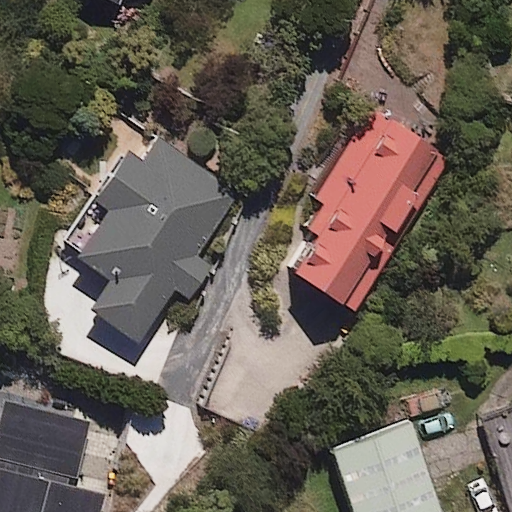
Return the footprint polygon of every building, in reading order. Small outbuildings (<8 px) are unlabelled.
[(93,0),(116,11),(120,0),(93,0)] [(450,165),(372,113),(295,231),(312,243),(286,283),(346,323),(450,165)] [(140,169),(124,159),(93,209),(86,205),(58,250),(78,263),(74,269),(108,290),(87,324),(136,354),(173,296),(193,309),(216,271),(196,259),(235,196),(155,146),(140,169)] [(511,423),(482,434),(508,511),(511,511),(511,403),(511,406),(511,423)] [(0,511),(100,511),(104,500),(73,493),(76,483),(87,428),(0,409),(0,511)] [(438,511),(409,425),(327,453),(347,511),(438,511)]
